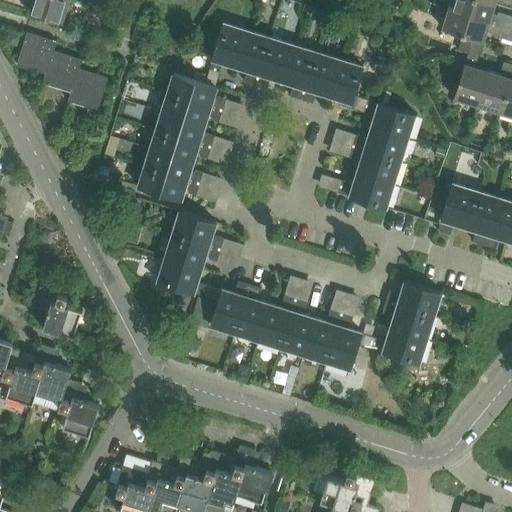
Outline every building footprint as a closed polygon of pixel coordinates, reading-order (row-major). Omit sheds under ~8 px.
[(63,21),(69,0),(32,0),(29,10),(28,11),(63,22),(64,21),(63,21)] [(493,13),(496,3),(486,0),(451,0),(449,9),(503,25),(506,14),(499,12),(498,14),(493,13)] [(484,40),(488,30),(493,32),(492,35),(499,37),(503,25),(449,9),(443,27),(443,28),(474,38),(484,41),(485,40),(484,40)] [(242,66),(252,32),(225,24),(225,23),(224,23),(213,58),(214,58),(206,83),(215,87),(222,66),(221,66),(223,60),(242,66)] [(46,71),(53,50),(54,50),(57,41),(27,31),(19,57),(17,64),(34,70),(34,67),(46,71)] [(256,85),(271,38),(252,32),(242,66),(251,70),(250,75),(247,74),(245,81),(256,85)] [(292,65),(298,46),(271,38),(256,85),(268,88),(270,81),(267,80),(269,75),(279,78),(284,63),(292,65)] [(478,105),(489,71),(476,67),(484,41),(474,38),(466,63),(465,63),(454,98),(455,98),(456,98),(478,105)] [(302,99),(316,52),(298,46),(292,65),(284,63),(279,78),(297,83),(295,89),(293,88),(290,96),(302,99)] [(72,89),(79,68),(80,68),(83,59),(54,50),(53,50),(46,71),(43,82),(60,88),(60,85),(72,89)] [(338,80),(344,61),(316,52),(302,99),(313,103),(316,95),(313,94),(315,89),(325,92),(330,77),(338,80)] [(354,95),(363,66),(362,66),(344,61),(338,80),(330,77),(325,92),(343,98),(341,103),(341,104),(367,112),(371,100),(354,95)] [(502,112),(511,77),(511,64),(504,62),(502,69),(504,70),(503,75),(489,71),(478,105),(502,112)] [(109,77),(80,68),(79,68),(72,89),(69,101),(85,106),(86,103),(98,107),(98,110),(99,110),(109,77)] [(213,97),(216,88),(216,87),(215,87),(206,83),(175,74),(174,75),(175,75),(169,93),(222,110),(226,99),(219,96),(218,99),(213,97)] [(511,115),(511,77),(502,112),(511,115)] [(222,110),(169,93),(163,112),(204,124),(207,115),(212,116),(211,119),(219,121),(222,110)] [(407,137),(414,115),(415,115),(415,113),(380,102),(380,103),(371,100),(367,112),(371,113),(372,111),(377,113),(373,127),(407,137)] [(201,134),(204,124),(163,112),(157,130),(211,147),(215,135),(207,133),(206,136),(201,134)] [(400,160),(407,137),(373,127),(369,140),(364,138),(364,136),(357,134),(353,146),(400,160)] [(211,147),(157,130),(152,148),(193,161),(196,151),(201,153),(200,156),(207,158),(211,147)] [(393,183),(400,160),(353,146),(350,157),(357,159),(358,157),(363,159),(359,172),(393,183)] [(190,171),(193,161),(152,148),(146,166),(199,183),(203,172),(196,169),(195,172),(190,171)] [(199,183),(146,166),(140,184),(139,186),(181,199),(181,197),(184,188),(189,190),(188,192),(196,195),(199,183)] [(386,206),(393,183),(359,172),(355,186),(350,184),(350,182),(342,180),(339,192),(351,196),(386,207),(386,206)] [(475,209),(480,192),(454,184),(454,183),(453,183),(442,218),(438,230),(451,234),(453,227),(450,226),(452,220),(461,223),(466,206),(475,209)] [(485,245),(499,198),(480,192),(475,209),(466,206),(461,223),(480,229),(478,234),(476,234),(473,241),(485,245)] [(511,201),(499,198),(485,245),(496,248),(499,241),(496,240),(498,235),(508,238),(511,225),(511,201)] [(211,236),(215,223),(216,221),(181,211),(181,212),(174,235),(221,249),(224,238),(217,235),(216,237),(211,236)] [(217,261),(221,249),(174,235),(167,257),(201,268),(205,255),(210,256),(210,258),(217,261)] [(197,281),(201,268),(167,257),(160,280),(159,280),(159,281),(194,292),(219,299),(222,289),(197,281)] [(236,331),(250,284),(239,281),(237,288),(239,289),(237,293),(224,290),(224,289),(223,289),(222,289),(219,299),(212,324),(213,324),(236,331)] [(433,316),(440,293),(441,293),(441,292),(406,281),(406,282),(402,295),(397,294),(397,292),(390,290),(386,301),(433,316)] [(258,338),(269,304),(256,300),(258,295),(259,295),(262,288),(250,284),(236,331),(258,338)] [(74,336),(82,310),(66,305),(68,296),(60,293),(60,292),(41,286),(36,301),(50,306),(44,327),(74,336)] [(282,345),(296,298),(285,295),(282,302),(284,303),(283,308),(269,304),(258,338),(282,345)] [(304,352),(315,318),(302,314),(303,309),(305,309),(308,302),(296,298),(282,345),(304,352)] [(426,338),(431,321),(433,316),(386,301),(383,313),(390,315),(391,313),(396,314),(392,328),(426,338)] [(327,359),(342,313),(331,309),(328,317),(330,317),(329,322),(315,318),(304,352),(327,359)] [(372,347),(375,337),(362,333),(361,332),(348,328),(349,323),(351,324),(353,316),(342,313),(327,359),(350,366),(350,367),(351,367),(359,343),(372,347)] [(419,361),(426,338),(392,328),(388,341),(383,340),(383,339),(375,337),(372,347),(384,351),(384,352),(419,362),(419,361)] [(4,372),(12,348),(14,342),(0,337),(0,382),(2,376),(3,372),(4,372)] [(68,379),(72,368),(50,362),(55,347),(40,343),(34,362),(35,362),(33,370),(42,373),(37,391),(34,402),(58,410),(61,398),(62,399),(68,379)] [(37,391),(42,373),(33,370),(21,366),(26,352),(12,348),(4,372),(3,372),(2,376),(12,379),(7,395),(33,403),(34,402),(37,391)] [(90,435),(99,405),(78,398),(82,383),(68,379),(62,399),(61,398),(58,410),(59,410),(60,407),(69,410),(63,427),(90,435)] [(263,501),(272,471),(251,464),(255,450),(240,445),(234,463),(234,464),(235,465),(233,473),(242,476),(237,493),(238,493),(263,501)] [(234,463),(224,460),(226,454),(211,450),(205,469),(206,469),(204,477),(204,478),(213,480),(208,498),(234,506),(238,493),(237,493),(242,476),(233,473),(235,465),(234,464),(234,463)] [(204,478),(204,477),(192,474),(197,459),(182,454),(177,470),(176,474),(177,474),(174,483),(184,486),(179,502),(179,503),(205,510),(208,498),(213,480),(204,478)] [(176,474),(177,470),(170,468),(168,474),(165,473),(168,464),(153,459),(147,479),(148,479),(146,487),(155,490),(150,507),(150,508),(148,511),(176,511),(179,503),(179,502),(184,486),(174,483),(177,474),(176,474)] [(146,487),(134,483),(139,469),(124,464),(118,483),(119,484),(116,492),(125,495),(120,511),(148,511),(150,508),(150,507),(155,490),(146,487)] [(0,510),(4,496),(11,476),(1,473),(1,472),(0,471),(0,510)] [(354,501),(357,489),(372,494),(377,479),(357,473),(357,474),(348,471),(345,480),(329,475),(320,501),(333,505),(350,510),(353,501),(354,501)] [(379,511),(381,508),(362,502),(361,503),(354,501),(353,501),(350,510),(333,505),(330,511),(379,511)] [(481,511),(483,508),(463,502),(459,511),(481,511)]
